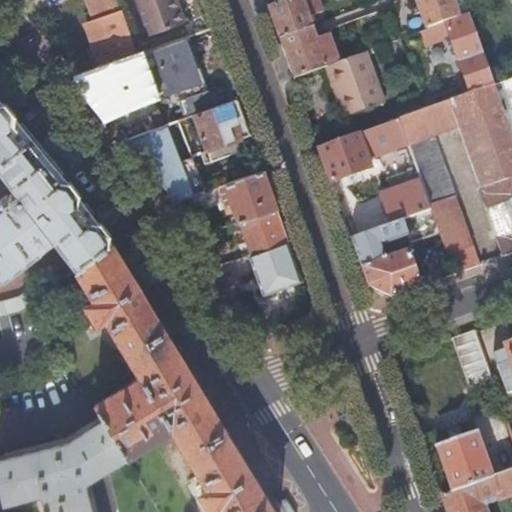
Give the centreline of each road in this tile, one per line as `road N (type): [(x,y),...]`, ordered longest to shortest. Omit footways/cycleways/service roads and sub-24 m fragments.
road 1 (tertiary): [(0,55),(138,203),(256,388)]
road 2 (residential): [(234,0),(359,349)]
road 3 (residential): [(511,290),(359,349)]
road 4 (tertiary): [(256,388),(336,511)]
